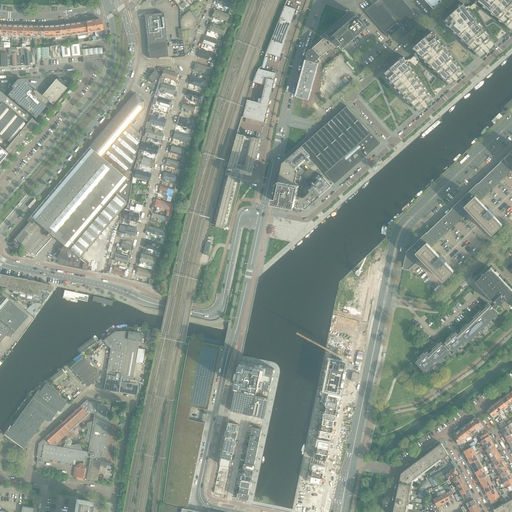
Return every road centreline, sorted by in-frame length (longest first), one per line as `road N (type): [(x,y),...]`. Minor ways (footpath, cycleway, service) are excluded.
road 1 (tertiary): [(9,265),(208,314),(221,304),(239,219)]
road 2 (tertiary): [(0,234),(124,86),(127,25)]
road 3 (residential): [(27,480),(34,440),(91,393),(129,406),(114,494)]
road 4 (secondary): [(511,115),(399,224),(380,297)]
road 5 (secondary): [(388,299),(407,227),(511,126)]
road 6 (tertiary): [(229,511),(199,495),(229,351)]
road 7 (tertiary): [(110,63),(89,101),(0,205)]
road 8 (residential): [(320,511),(352,354)]
road 9 (unclassified): [(304,0),(261,154)]
road 10 (residential): [(394,143),(511,39)]
road 11 (residential): [(388,299),(434,307),(511,236)]
road 12 (secondary): [(350,461),(379,319)]
road 13 (tertiary): [(282,120),(317,0)]
